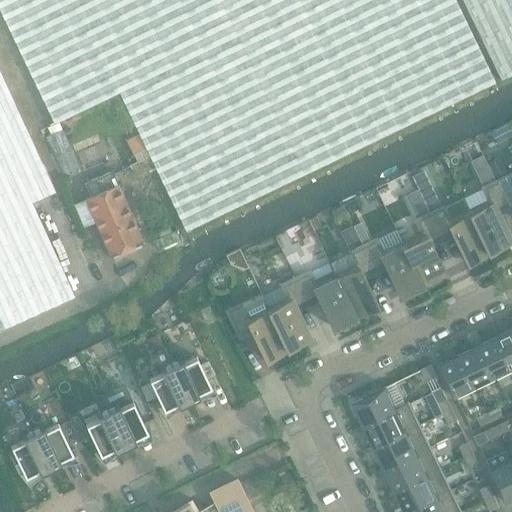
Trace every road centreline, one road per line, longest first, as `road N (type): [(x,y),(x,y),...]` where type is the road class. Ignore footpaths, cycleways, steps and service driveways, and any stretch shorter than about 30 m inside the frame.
road 1 (residential): [(302,391),(47,511)]
road 2 (residential): [(511,291),(302,391)]
road 3 (residential): [(359,511),(302,391)]
